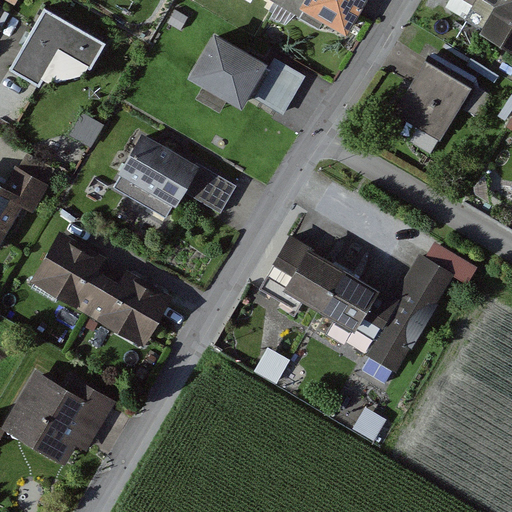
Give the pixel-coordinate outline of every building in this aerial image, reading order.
[(289,0),(350,35),(360,19),(370,0),(289,0)] [(511,0),(465,0),(473,5),(466,16),(511,46),(511,0)] [(112,44),(55,13),(23,73),(49,87),(64,59),(95,75),(112,44)] [(275,63),(221,32),(196,77),(250,107),(256,96),(275,63)] [(275,63),(256,96),(287,114),(309,75),(278,58),(275,63)] [(474,91),(431,61),(398,109),(441,139),(474,91)] [(208,168),(153,136),(120,193),(175,225),(193,194),(208,168)] [(242,187),(208,168),(193,194),(227,213),(242,187)] [(56,186),(27,169),(15,190),(0,181),(0,260),(3,263),(32,213),(39,216),(56,186)] [(119,261),(72,234),(40,290),(150,353),(182,297),(141,274),(133,288),(111,275),(119,261)] [(459,272),(425,252),(398,298),(305,243),(277,290),(404,365),(459,272)] [(71,392),(44,376),(13,428),(79,467),(92,445),(98,449),(125,405),(79,378),(71,392)]
